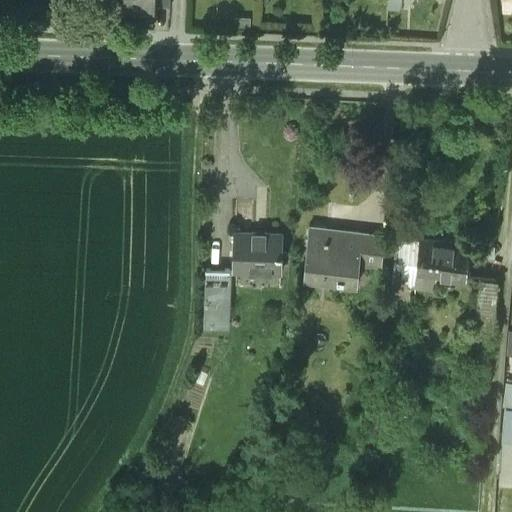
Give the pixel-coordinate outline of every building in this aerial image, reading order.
[(309,222),(308,222),(303,273),(357,279),(359,259),(362,228),(360,228),(360,229),(309,224),(309,222)] [(384,230),(362,228),(359,259),(381,261),(384,230)] [(250,230),(233,230),(232,266),(236,266),(280,267),(280,231),(265,231),(265,229),(250,229),(250,230)] [(465,274),(468,239),(420,234),(416,278),(435,280),(436,272),(465,274)] [(227,322),(228,265),(204,265),(203,322),(227,322)] [(279,283),(280,267),(236,266),(235,282),(279,283)] [(492,326),(495,277),(492,276),(480,274),(476,324),(492,326)]
